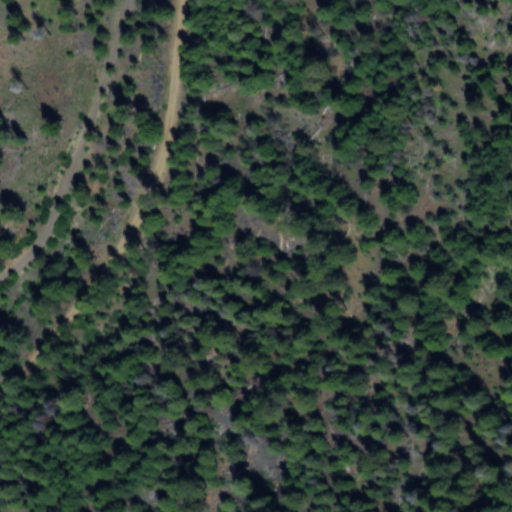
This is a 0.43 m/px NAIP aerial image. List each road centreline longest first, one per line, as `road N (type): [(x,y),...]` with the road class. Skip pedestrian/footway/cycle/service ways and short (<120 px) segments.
road 1 (track): [(0,395),(50,340),(139,213),(164,153),(181,0)]
road 2 (track): [(123,0),(49,222),(0,275)]
